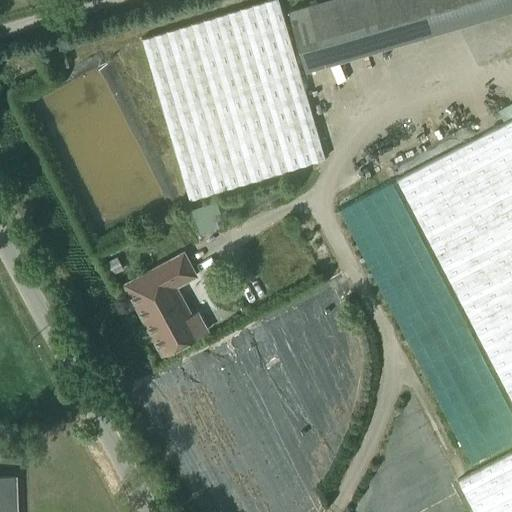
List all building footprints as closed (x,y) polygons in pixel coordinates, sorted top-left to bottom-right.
[(283,0),(266,0),(145,31),(185,185),(210,179),(206,166),(197,169),(196,164),(210,160),(208,153),(225,149),(233,180),(323,157),(283,0)] [(511,0),(323,0),(288,10),(305,69),(511,8),(511,0)] [(511,117),(400,169),(487,356),(504,348),(491,345),(494,341),(483,335),(484,327),(478,314),(490,262),(500,258),(511,260),(511,117)] [(511,440),(511,413),(383,171),(331,198),(472,462),(511,440)] [(215,201),(191,209),(199,233),(215,227),(211,216),(219,213),(215,201)] [(124,284),(161,354),(208,329),(197,308),(190,311),(178,287),(199,275),(186,251),(124,284)] [(511,449),(461,473),(478,511),(511,511),(511,380),(506,381),(511,393),(511,449)] [(15,511),(14,477),(0,477),(0,511),(15,511)]
